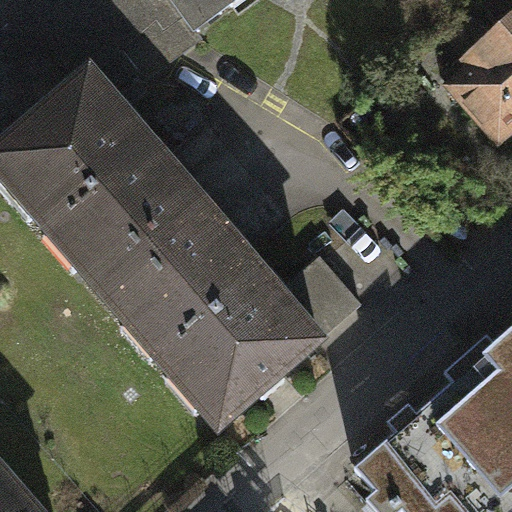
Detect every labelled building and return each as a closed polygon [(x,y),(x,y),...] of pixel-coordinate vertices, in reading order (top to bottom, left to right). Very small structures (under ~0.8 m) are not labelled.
[(35,0),(25,7),(0,30),(0,100),(21,123),(83,72),(101,93),(194,32),(170,0),(35,0)] [(170,0),(194,32),(235,0),(170,0)] [(511,20),(501,30),(511,41),(511,20)] [(499,145),(511,133),(511,41),(501,30),(443,82),(499,145)] [(0,141),(0,179),(97,297),(197,208),(101,93),(83,72),(21,123),(0,141)] [(273,294),(197,208),(97,297),(217,432),(317,343),(273,294)] [(316,256),(273,294),(317,343),(360,306),(316,256)] [(445,387),(351,472),(389,511),(511,511),(511,332),(509,329),(490,347),(445,387)] [(0,511),(30,511),(0,477),(0,511)]
